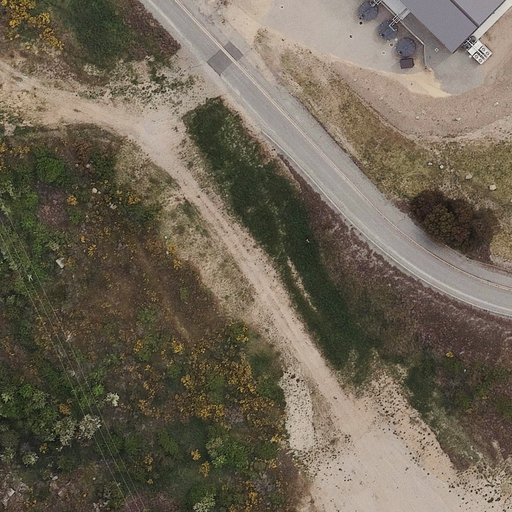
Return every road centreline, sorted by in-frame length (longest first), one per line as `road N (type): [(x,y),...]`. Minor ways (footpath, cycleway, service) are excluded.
road 1 (track): [(0,63),(140,143),(250,277),(307,375),(352,511)]
road 2 (residential): [(511,298),(440,270),(374,220),(171,0)]
